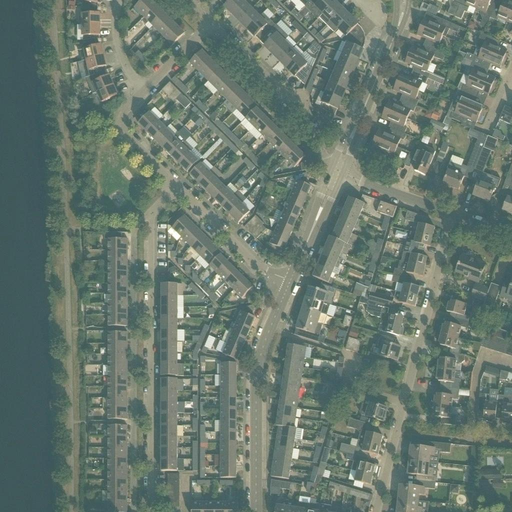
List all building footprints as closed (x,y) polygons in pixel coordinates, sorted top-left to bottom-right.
[(95,4),(100,5),(101,0),(84,0),(83,8),(83,26),(99,25),(99,14),(94,14),(95,10),(96,10),(96,9),(95,9),(95,4)] [(142,0),(134,8),(144,18),(156,5),(150,0),(142,0)] [(232,14),(244,3),(243,2),(245,0),(221,0),(220,2),(232,14)] [(319,18),(335,2),(332,0),(312,0),(311,2),(311,1),(305,7),(318,20),(319,18)] [(459,5),(461,0),(448,0),(448,1),(450,8),(448,14),(454,16),(454,17),(459,5)] [(476,9),(479,0),(461,0),(459,5),(454,17),(461,20),(464,12),(466,13),(469,6),(476,9)] [(491,0),(479,0),(476,9),(474,12),(480,14),(483,21),(488,23),(490,18),(496,5),(490,3),(491,0)] [(507,22),(511,10),(511,2),(507,0),(504,0),(501,8),(496,5),(490,18),(496,21),(497,18),(507,22)] [(327,26),(342,10),(335,2),(319,18),(327,26)] [(240,22),(251,10),(244,3),(232,14),(240,22)] [(166,15),(156,5),(144,18),(153,27),(166,15)] [(248,29),(259,18),(251,10),(240,22),(248,29)] [(339,29),(350,17),(342,10),(327,26),(334,33),(339,29)] [(259,18),(248,29),(260,42),(275,26),(263,14),(259,18)] [(175,24),(166,15),(153,27),(163,36),(175,24)] [(361,29),(358,25),(350,17),(339,29),(346,37),(347,40),(365,37),(366,36),(361,29)] [(449,30),(451,24),(438,18),(436,24),(424,19),(423,21),(421,20),(418,26),(442,37),(446,38),(449,30)] [(185,33),(175,24),(163,36),(172,46),(185,33)] [(99,37),(99,25),(83,26),(83,41),(82,41),(83,41),(95,40),(95,39),(94,39),(94,37),(99,37)] [(135,35),(141,29),(137,25),(131,32),(135,35)] [(288,37),(276,25),(276,26),(275,26),(260,42),(272,54),(284,42),(288,37)] [(296,29),(301,34),(304,37),(307,34),(299,26),(296,29)] [(418,26),(415,33),(418,33),(417,36),(429,41),(427,46),(439,52),(442,46),(439,45),(442,37),(418,26)] [(315,41),(310,37),(307,34),(304,37),(312,45),(315,41)] [(324,40),(318,34),(315,37),(321,43),(324,40)] [(479,40),(475,48),(481,50),(506,61),(508,54),(506,53),(507,51),(498,47),(495,46),(497,41),(484,35),(482,41),(479,40)] [(358,60),(363,50),(365,45),(366,36),(365,37),(347,40),(348,44),(343,54),(358,60)] [(315,41),(312,45),(319,52),(321,47),(315,41)] [(284,42),(272,54),(280,61),(291,50),(284,42)] [(103,57),(100,46),(79,51),(79,52),(80,52),(82,62),(87,61),(87,60),(103,57)] [(409,47),(406,54),(431,64),(433,58),(436,59),(442,62),(445,55),(439,52),(427,46),(424,51),(412,46),(411,48),(409,47)] [(202,50),(189,63),(199,72),(211,60),(202,50)] [(288,69),(299,57),(291,50),(280,61),(288,69)] [(466,57),(465,60),(466,60),(473,63),(486,68),(488,63),(500,68),(501,66),(503,67),(506,61),(481,50),(478,59),(467,54),(466,57)] [(354,70),(358,60),(343,54),(339,63),(354,70)] [(406,54),(404,60),(406,61),(405,63),(417,68),(415,74),(428,79),(442,85),(444,79),(430,73),(427,72),(431,64),(406,54)] [(106,67),(103,57),(87,60),(87,61),(82,62),(83,62),(87,78),(86,78),(86,79),(87,79),(101,74),(102,73),(101,73),(100,69),(106,67)] [(308,76),(312,68),(307,65),(299,57),(288,69),(305,86),(308,76)] [(211,60),(199,72),(208,82),(220,69),(211,60)] [(350,80),(354,70),(339,63),(335,62),(330,71),(335,73),(350,80)] [(483,74),(486,68),(473,63),(470,69),(473,70),(470,78),(494,88),(497,82),(495,81),(495,79),(483,74)] [(220,69),(208,82),(217,91),(230,78),(220,69)] [(346,90),(350,80),(335,73),(331,83),(346,90)] [(113,86),(109,76),(103,78),(101,74),(87,79),(93,94),(92,94),(93,95),(98,93),(113,86)] [(397,75),(395,81),(419,92),(422,84),(425,85),(428,79),(415,74),(413,79),(400,74),(399,76),(397,75)] [(230,78),(217,91),(227,100),(239,88),(230,78)] [(491,95),(494,88),(470,78),(466,86),(460,83),(457,89),(461,90),(474,96),(476,91),(488,96),(489,94),(491,95)] [(341,100),(346,90),(331,83),(326,81),(322,91),(326,93),(341,100)] [(395,81),(392,88),(394,89),(393,91),(405,96),(403,101),(416,107),(418,101),(416,100),(419,92),(395,81)] [(177,90),(170,83),(166,87),(177,98),(181,94),(177,90)] [(117,97),(113,86),(98,93),(102,103),(117,97)] [(177,98),(166,87),(162,91),(169,98),(173,102),(177,98)] [(239,88),(227,100),(236,109),(249,97),(239,88)] [(462,97),(458,105),(482,116),(485,109),(483,108),(484,106),(472,101),(474,96),(461,90),(459,96),(462,97)] [(331,123),(341,100),(326,93),(320,107),(327,113),(324,117),(331,123)] [(249,97),(236,109),(246,119),(256,108),(257,109),(258,107),(254,103),(249,97)] [(187,100),(182,105),(186,109),(191,104),(187,100)] [(386,102),(383,109),(407,119),(411,111),(413,113),(416,107),(403,101),(401,106),(389,101),(388,103),(386,102)] [(451,113),(449,118),(453,120),(462,124),(464,118),(476,123),(477,121),(479,122),(482,116),(458,105),(454,114),(451,113)] [(511,112),(504,109),(505,107),(505,106),(499,120),(510,125),(511,121),(511,112)] [(246,119),(245,119),(253,127),(264,116),(257,109),(256,108),(246,119)] [(407,119),(383,109),(380,115),(382,116),(381,118),(394,124),(391,129),(393,130),(406,135),(404,134),(407,128),(404,127),(407,119)] [(430,126),(443,130),(445,125),(438,123),(440,114),(427,111),(426,117),(432,119),(430,126)] [(196,115),(191,120),(199,128),(204,123),(207,120),(204,117),(199,112),(196,115)] [(146,132),(158,121),(149,113),(138,124),(146,132)] [(264,116),(253,127),(261,135),(272,124),(264,116)] [(215,128),(211,124),(207,120),(204,123),(212,131),(215,128)] [(155,141),(166,129),(158,121),(146,132),(155,141)] [(272,124),(261,135),(269,143),(280,132),(272,124)] [(225,138),(220,133),(215,128),(212,131),(222,141),(225,138)] [(163,149),(174,137),(166,129),(155,141),(163,149)] [(403,141),(406,135),(393,130),(391,135),(379,130),(378,132),(376,131),(373,137),(397,148),(401,140),(403,141)] [(497,131),(494,138),(503,142),(505,137),(502,136),(500,132),(497,131)] [(182,145),(186,142),(187,140),(179,132),(178,133),(174,137),(163,149),(171,157),(182,146),(182,145)] [(280,132),(269,143),(278,151),(288,140),(280,132)] [(471,180),(475,171),(484,148),(488,137),(487,137),(481,134),(480,134),(466,170),(461,168),(461,167),(450,162),(446,171),(448,172),(443,184),(458,191),(462,181),(464,177),(471,180)] [(397,148),(373,137),(370,144),(372,145),(371,147),(383,152),(383,153),(387,154),(394,156),(399,158),(402,150),(397,148)] [(234,147),(230,142),(225,138),(222,141),(231,150),(234,147)] [(288,140),(278,151),(286,159),(297,148),(288,140)] [(179,165),(190,154),(194,150),(186,142),(182,145),(182,146),(171,157),(179,165)] [(415,155),(412,163),(417,165),(415,172),(425,176),(429,167),(433,157),(423,153),(425,148),(419,146),(415,155)] [(305,157),(297,148),(286,159),(294,168),(305,157)] [(489,202),(498,179),(483,173),(491,152),(484,148),(475,171),(482,173),(478,183),(473,196),(489,202)] [(440,150),(435,163),(441,165),(446,152),(440,150)] [(404,166),(410,168),(415,155),(410,153),(404,166)] [(187,173),(199,162),(190,154),(179,165),(187,173)] [(437,176),(441,165),(435,163),(431,174),(437,176)] [(198,183),(209,172),(201,164),(189,175),(198,183)] [(206,191),(217,180),(222,175),(213,167),(209,172),(198,183),(206,191)] [(268,180),(261,173),(257,176),(262,181),(268,180)] [(214,200),(225,188),(217,180),(206,191),(214,200)] [(311,187),(297,181),(292,191),(307,197),(311,187)] [(222,208),(233,196),(225,188),(214,200),(222,208)] [(302,208),(307,197),(292,191),(288,202),(302,208)] [(511,191),(508,198),(506,202),(503,211),(511,214),(511,191)] [(233,196),(222,208),(230,216),(242,205),(233,196)] [(349,198),(345,208),(360,214),(362,209),(365,210),(367,206),(349,198)] [(252,215),(250,213),(249,212),(254,207),(246,200),(230,216),(239,224),(241,226),(252,215)] [(298,219),(302,208),(288,202),(283,213),(298,219)] [(382,215),(386,204),(380,202),(376,213),(382,215)] [(393,219),(397,207),(386,204),(382,215),(393,219)] [(358,220),(360,214),(345,208),(340,218),(359,226),(360,221),(358,220)] [(407,211),(405,221),(414,223),(417,214),(407,211)] [(293,229),(298,219),(283,213),(279,223),(293,229)] [(177,223),(172,228),(181,238),(194,225),(184,216),(177,223)] [(248,232),(260,220),(256,216),(251,221),(244,228),(248,232)] [(359,226),(340,218),(336,228),(351,234),(354,229),(357,230),(359,226)] [(252,236),(263,224),(260,220),(248,232),(252,236)] [(288,240),(293,229),(279,223),(274,234),(288,240)] [(256,240),(266,230),(262,226),(264,224),(263,224),(252,236),(256,240)] [(419,224),(416,234),(432,238),(435,228),(419,224)] [(194,225),(181,238),(191,247),(203,235),(194,225)] [(349,240),(351,234),(336,228),(332,238),(348,245),(350,246),(352,241),(349,240)] [(430,247),(432,238),(416,234),(410,232),(408,241),(406,241),(405,247),(424,252),(425,246),(430,247)] [(121,240),(121,233),(104,233),(104,240),(109,240),(109,250),(127,250),(127,240),(121,240)] [(284,251),(288,240),(274,234),(270,244),(284,251)] [(203,235),(191,247),(200,256),(212,244),(203,235)] [(398,238),(388,236),(386,242),(387,242),(392,244),(396,245),(398,238)] [(332,238),(330,237),(325,247),(341,254),(343,248),(346,249),(348,245),(332,238)] [(381,249),(383,241),(378,240),(377,244),(371,243),(370,246),(381,249)] [(212,244),(200,256),(209,266),(220,255),(221,255),(222,254),(212,244)] [(378,257),(381,249),(370,246),(368,254),(373,255),(378,257)] [(339,259),(341,254),(325,247),(321,257),(339,265),(341,260),(339,259)] [(425,268),(427,258),(422,257),(424,252),(405,247),(403,253),(404,253),(402,262),(425,268)] [(127,261),(127,250),(109,250),(109,261),(127,261)] [(209,266),(217,274),(228,263),(221,255),(220,255),(209,266)] [(476,260),(462,255),(455,273),(468,278),(468,280),(478,283),(485,266),(475,262),(476,260)] [(339,265),(321,257),(317,267),(332,274),(335,268),(337,269),(339,265)] [(127,272),(127,261),(109,261),(109,272),(127,272)] [(422,277),(425,268),(402,262),(400,271),(395,270),(393,276),(409,280),(410,274),(422,277)] [(228,263),(217,274),(225,282),(236,271),(228,263)] [(330,279),(332,274),(317,267),(313,277),(331,285),(333,280),(330,279)] [(236,271),(225,282),(233,290),(244,279),(236,271)] [(127,283),(127,272),(109,272),(109,283),(127,283)] [(417,298),(420,288),(407,285),(409,280),(393,276),(391,282),(404,285),(401,294),(417,298)] [(253,288),(244,279),(233,290),(242,299),(253,288)] [(511,281),(511,283),(506,281),(502,290),(500,289),(501,287),(491,284),(488,294),(483,306),(493,309),(498,296),(500,297),(511,301),(511,281)] [(127,294),(127,283),(109,283),(109,294),(127,294)] [(188,287),(198,296),(201,293),(192,283),(188,287)] [(177,296),(177,285),(171,284),(161,284),(161,296),(177,296)] [(356,284),(353,295),(361,297),(366,299),(369,288),(364,286),(358,284),(356,284)] [(309,287),(306,298),(330,305),(333,295),(334,296),(336,290),(330,288),(321,285),(319,290),(309,287)] [(488,290),(475,285),(471,297),(484,302),(488,290)] [(415,307),(417,298),(401,294),(396,292),(394,298),(394,299),(395,300),(397,301),(399,302),(399,303),(415,307)] [(370,293),(369,300),(382,303),(384,296),(370,293)] [(127,305),(127,294),(109,294),(109,305),(127,305)] [(177,307),(177,296),(161,296),(161,308),(177,307)] [(464,317),(466,306),(471,307),(472,307),(474,300),(469,299),(459,296),(458,302),(453,301),(453,302),(451,301),(451,303),(448,303),(444,308),(447,310),(447,312),(450,313),(449,318),(450,318),(454,319),(467,322),(468,318),(464,317)] [(401,329),(403,318),(391,315),(387,314),(389,307),(392,307),(392,306),(382,303),(369,300),(361,297),(359,303),(367,306),(366,312),(371,316),(389,321),(386,333),(399,337),(399,335),(402,336),(403,330),(401,329)] [(330,305),(306,298),(302,308),(321,314),(327,316),(330,305)] [(127,316),(127,305),(109,305),(109,316),(127,316)] [(177,319),(177,307),(161,308),(161,319),(177,319)] [(324,326),(327,316),(321,314),(302,308),(299,319),(322,326),(324,326)] [(241,312),(237,321),(236,323),(251,329),(255,318),(241,312)] [(127,327),(127,316),(109,316),(109,327),(117,327),(127,327)] [(177,331),(177,319),(161,319),(161,331),(177,331)] [(299,319),(296,329),(304,332),(302,337),(319,343),(321,336),(319,336),(322,326),(299,319)] [(468,322),(467,322),(454,319),(452,324),(448,323),(448,324),(446,323),(445,326),(442,325),(439,331),(442,332),(441,334),(458,339),(461,328),(466,329),(468,322)] [(246,339),(251,329),(236,323),(232,333),(246,339)] [(351,329),(349,337),(357,340),(359,332),(351,329)] [(202,344),(207,332),(203,330),(198,342),(202,344)] [(177,342),(177,331),(161,331),(161,342),(177,342)] [(127,333),(117,333),(109,333),(109,344),(127,344),(127,333)] [(242,350),(246,339),(232,333),(227,344),(242,350)] [(456,346),(458,339),(441,334),(441,336),(437,336),(438,343),(441,344),(440,346),(442,346),(442,347),(450,349),(450,354),(459,355),(460,347),(456,346)] [(486,349),(490,337),(484,335),(482,344),(481,347),(486,349)] [(397,361),(399,351),(400,349),(401,349),(401,348),(394,346),(396,341),(387,338),(380,336),(377,347),(381,348),(379,356),(397,361)] [(492,351),(496,339),(490,337),(486,349),(492,351)] [(351,352),(355,340),(349,338),(345,350),(351,352)] [(498,353),(502,341),(496,339),(492,351),(498,353)] [(357,354),(360,344),(361,342),(355,340),(351,352),(357,354)] [(504,355),(507,343),(502,341),(498,353),(504,355)] [(177,354),(177,342),(161,342),(161,354),(177,354)] [(127,355),(127,344),(109,344),(108,355),(127,355)] [(237,361),(242,350),(227,344),(223,355),(228,357),(237,361)] [(288,345),(287,355),(304,358),(306,348),(288,345)] [(177,365),(177,354),(161,354),(161,365),(177,365)] [(455,372),(456,364),(461,364),(464,362),(464,356),(459,355),(450,354),(448,354),(447,359),(443,358),(443,359),(441,359),(440,361),(437,361),(435,367),(438,368),(437,370),(455,372)] [(127,366),(127,355),(108,355),(108,366),(127,366)] [(303,368),(304,358),(287,355),(285,366),(303,368)] [(236,364),(226,364),(221,364),(221,375),(236,375),(236,364)] [(183,365),(177,365),(161,365),(161,377),(177,377),(183,377),(183,365)] [(127,376),(127,366),(108,366),(108,376),(127,376)] [(301,378),(303,368),(285,366),(284,376),(301,378)] [(500,371),(487,367),(485,374),(498,378),(500,371)] [(454,380),(455,372),(437,370),(437,372),(434,373),(435,379),(439,379),(438,382),(440,382),(440,383),(445,383),(445,389),(459,390),(460,380),(454,380)] [(500,374),(499,380),(506,381),(507,380),(508,373),(501,372),(500,374)] [(236,387),(236,375),(221,375),(221,387),(236,387)] [(127,387),(127,376),(108,376),(108,387),(127,387)] [(300,388),(301,378),(284,376),(282,386),(300,388)] [(177,380),(171,380),(161,380),(161,391),(177,391),(177,380)] [(298,399),(300,388),(282,386),(281,396),(298,399)] [(127,398),(127,387),(108,387),(108,398),(127,398)] [(236,398),(236,387),(221,387),(221,398),(236,398)] [(458,401),(459,390),(445,389),(444,394),(439,394),(439,395),(437,394),(437,397),(434,396),(431,403),(434,404),(434,406),(451,408),(452,400),(458,401)] [(177,403),(177,391),(161,391),(161,403),(177,403)] [(495,421),(496,417),(498,396),(497,396),(497,397),(490,396),(490,395),(489,395),(479,394),(478,411),(483,412),(483,416),(484,416),(483,418),(486,418),(485,421),(492,424),(493,421),(495,421)] [(297,409),(298,399),(281,396),(279,406),(297,409)] [(383,422),(387,409),(375,406),(376,400),(360,396),(358,403),(362,404),(359,413),(361,416),(366,417),(374,419),(383,422)] [(511,422),(511,396),(509,396),(508,397),(504,396),(498,396),(496,417),(502,418),(502,420),(504,420),(504,423),(510,426),(511,423),(511,422)] [(127,409),(127,398),(108,398),(108,409),(127,409)] [(236,410),(236,398),(221,398),(221,410),(236,410)] [(184,403),(177,403),(161,403),(161,414),(177,414),(184,414),(184,403)] [(295,419),(297,409),(279,406),(278,416),(295,419)] [(451,415),(451,408),(434,406),(434,408),(431,408),(432,415),(435,415),(435,418),(437,418),(437,419),(441,419),(440,425),(455,426),(456,416),(451,415)] [(127,420),(127,409),(108,409),(108,420),(117,420),(127,420)] [(236,421),(236,410),(221,410),(221,421),(236,421)] [(177,426),(177,414),(161,414),(161,426),(177,426)] [(279,427),(294,429),(295,419),(278,416),(276,427),(279,427)] [(350,419),(347,428),(356,430),(358,422),(350,419)] [(236,433),(236,421),(221,421),(221,433),(236,433)] [(127,426),(117,426),(108,426),(108,437),(127,437),(127,426)] [(177,437),(177,426),(161,426),(161,437),(177,437)] [(295,439),(296,429),(294,429),(279,427),(277,437),(295,439)] [(359,434),(358,441),(364,442),(380,446),(383,437),(369,433),(366,432),(366,435),(359,434)] [(236,444),(236,433),(221,433),(221,444),(236,444)] [(127,448),(127,437),(108,437),(108,448),(127,448)] [(177,449),(177,437),(161,437),(161,449),(177,449)] [(293,450),(295,439),(277,437),(276,447),(293,450)] [(341,444),(340,452),(347,454),(353,455),(361,457),(364,458),(365,453),(378,456),(380,446),(364,442),(358,441),(356,448),(350,446),(341,444)] [(434,456),(435,450),(441,451),(440,453),(450,454),(451,445),(419,442),(419,448),(411,447),(409,461),(429,463),(430,456),(434,456)] [(236,456),(236,444),(221,444),(221,456),(236,456)] [(292,460),(293,450),(276,447),(274,457),(292,460)] [(127,459),(127,448),(108,448),(108,459),(127,459)] [(177,460),(177,449),(161,449),(161,460),(177,460)] [(359,463),(361,457),(347,454),(345,460),(353,462),(351,471),(357,472),(373,476),(375,466),(359,463)] [(236,467),(236,456),(221,456),(221,467),(236,467)] [(290,470),(292,460),(274,457),(273,467),(290,470)] [(127,470),(127,459),(108,459),(108,470),(127,470)] [(177,472),(177,462),(177,460),(161,460),(161,472),(177,472)] [(432,477),(433,470),(428,470),(429,463),(409,461),(408,475),(416,476),(415,482),(435,484),(436,477),(432,477)] [(319,468),(317,475),(316,475),(321,477),(323,477),(326,465),(320,463),(320,464),(319,468)] [(236,479),(236,467),(221,467),(221,479),(226,479),(236,479)] [(289,480),(290,470),(273,467),(271,477),(289,480)] [(479,470),(479,480),(493,479),(493,469),(479,470)] [(127,481),(127,470),(108,470),(108,481),(127,481)] [(370,486),(373,476),(357,472),(354,482),(370,486)] [(279,489),(280,482),(271,480),(270,488),(279,489)] [(127,492),(127,481),(108,481),(108,492),(127,492)] [(290,490),(290,489),(291,483),(280,482),(279,489),(290,490)] [(400,486),(398,500),(418,502),(418,501),(419,495),(423,495),(424,489),(435,490),(435,484),(415,482),(415,488),(400,486)] [(344,493),(345,487),(335,484),(333,490),(344,493)] [(449,494),(458,494),(458,486),(450,485),(449,494)] [(354,496),(356,491),(345,487),(344,493),(354,496)] [(371,502),(373,496),(356,491),(354,496),(371,502)] [(127,503),(127,492),(108,492),(108,503),(127,503)] [(417,509),(418,502),(398,500),(397,511),(425,511),(426,510),(417,509)] [(286,511),(287,507),(288,501),(287,501),(281,503),(277,503),(275,511),(286,511)] [(127,511),(127,503),(108,503),(108,511),(127,511)] [(203,511),(203,503),(192,503),(191,511),(203,511)] [(214,511),(215,503),(204,503),(203,503),(203,511),(214,511)] [(226,511),(226,503),(215,503),(214,511),(226,511)] [(238,511),(238,503),(226,503),(226,511),(238,511)] [(308,511),(309,504),(299,503),(298,506),(297,511),(308,511)] [(319,511),(320,505),(310,503),(309,504),(308,511),(319,511)]
